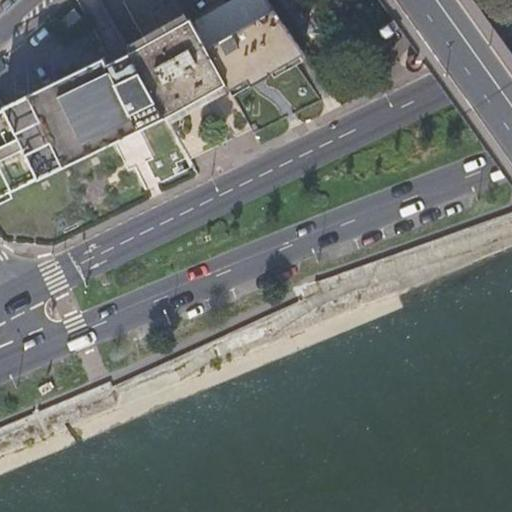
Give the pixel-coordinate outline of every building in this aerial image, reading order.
[(265,0),(234,0),(192,25),(206,48),(272,9),(265,0)] [(74,18),(66,9),(52,21),(61,30),(74,18)] [(206,48),(225,82),(228,89),(246,79),(248,84),(249,85),(252,84),(251,82),(267,73),(267,74),(270,72),(267,67),(304,53),(272,9),(206,48)] [(189,19),(127,53),(163,117),(225,82),(206,48),(192,25),(189,19)] [(393,25),(384,32),(391,41),(395,38),(400,34),(397,29),(393,25)] [(373,38),(361,47),(370,59),(382,50),(373,38)] [(163,117),(127,53),(107,65),(103,57),(68,74),(3,107),(4,110),(37,177),(121,137),(163,117)] [(246,79),(228,89),(231,94),(248,84),(246,79)] [(0,111),(0,194),(35,178),(37,177),(4,110),(0,111)]
